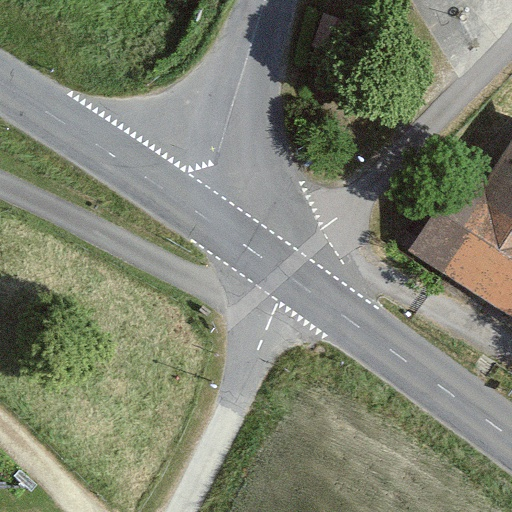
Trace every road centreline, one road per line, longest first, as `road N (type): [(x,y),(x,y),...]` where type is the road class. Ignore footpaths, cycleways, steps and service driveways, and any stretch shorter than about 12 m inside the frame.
road 1 (residential): [(511,49),(297,279)]
road 2 (tertiary): [(297,279),(511,439)]
road 3 (unclassified): [(182,511),(297,279)]
road 4 (tertiary): [(0,82),(203,209)]
road 5 (tertiary): [(203,209),(265,0)]
